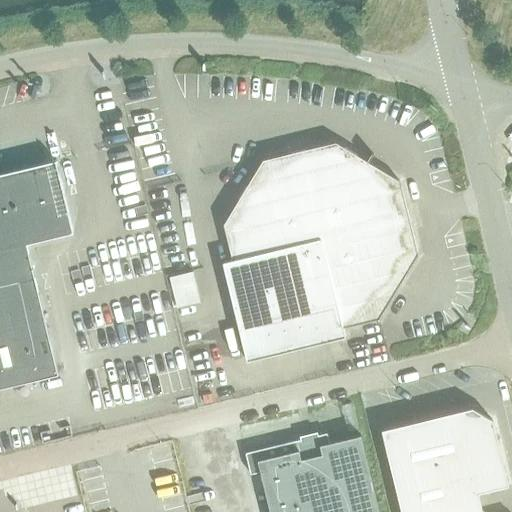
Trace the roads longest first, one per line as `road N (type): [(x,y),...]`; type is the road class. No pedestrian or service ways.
road 1 (unclassified): [(0,471),(511,347)]
road 2 (unclassified): [(0,67),(198,39),(298,45),(459,82)]
road 3 (unknown): [(150,44),(169,92),(183,104),(241,121),(358,129),(402,152),(434,202),(458,210),(489,203)]
road 4 (unclassified): [(511,294),(459,82)]
